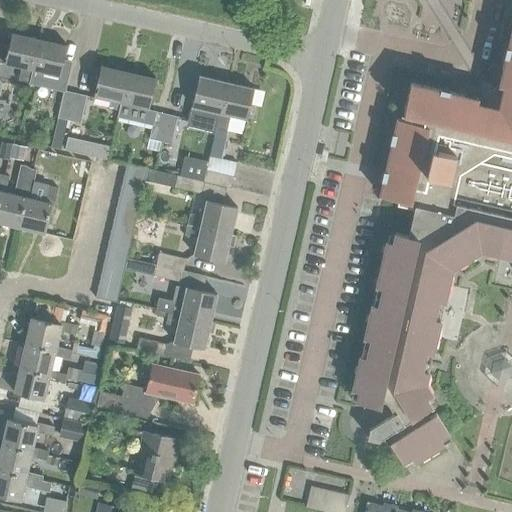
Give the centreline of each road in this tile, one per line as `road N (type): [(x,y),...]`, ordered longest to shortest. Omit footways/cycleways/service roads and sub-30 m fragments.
road 1 (residential): [(218,511),(322,62)]
road 2 (residential): [(56,0),(322,62)]
